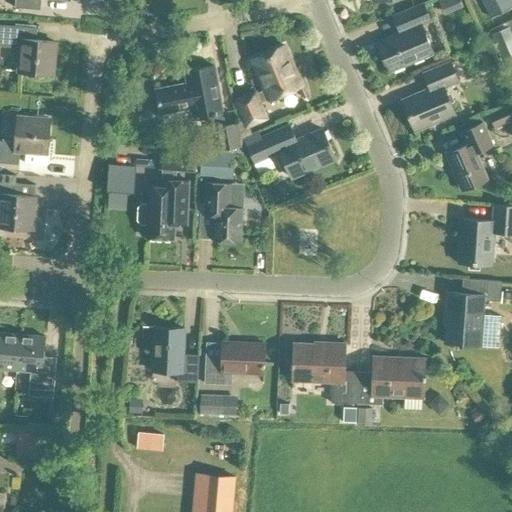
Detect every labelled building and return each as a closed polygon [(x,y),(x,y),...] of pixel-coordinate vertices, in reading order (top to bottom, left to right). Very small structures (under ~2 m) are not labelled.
[(41,0),(15,0),(15,7),(40,9),(41,0)] [(460,0),(438,0),(444,14),(463,6),(460,0)] [(479,0),(490,19),(511,7),(511,3),(510,0),(479,0)] [(430,20),(423,3),(393,15),(400,32),(378,41),(390,70),(433,52),(421,24),(430,20)] [(0,24),(0,44),(20,47),(18,71),(54,74),(56,42),(36,40),(37,28),(0,24)] [(511,34),(509,27),(490,35),(502,62),(511,58),(511,34)] [(247,119),(249,125),(267,117),(261,102),(302,85),(284,45),(252,58),(265,89),(256,92),(255,90),(235,99),(244,119),(247,119)] [(451,93),(447,95),(444,87),(458,80),(451,62),(424,73),(430,88),(402,99),(416,132),(456,116),(451,104),(455,102),(451,93)] [(225,123),(214,65),(185,71),(187,82),(156,88),(160,113),(163,112),(165,122),(193,117),(194,118),(212,114),(219,150),(243,152),(243,153),(240,138),(237,121),(225,123)] [(488,116),(495,130),(511,122),(511,118),(507,107),(488,116)] [(20,151),(47,154),(50,118),(18,115),(16,142),(0,140),(0,161),(19,164),(20,151)] [(247,119),(244,119),(237,121),(240,138),(251,133),(249,125),(247,119)] [(493,144),(483,121),(461,131),(466,144),(446,152),(462,189),(487,178),(476,151),(493,144)] [(252,134),(251,133),(240,138),(243,153),(243,152),(243,154),(250,151),(260,175),(275,169),(271,159),(282,154),(291,177),(336,158),(323,129),(297,140),(291,125),(261,137),(259,131),(252,134)] [(158,170),(195,173),(197,150),(160,147),(158,170)] [(130,187),(131,162),(105,161),(105,186),(130,187)] [(35,197),(36,184),(16,182),(16,174),(0,173),(0,225),(33,229),(35,197)] [(148,186),(147,203),(142,203),(138,206),(138,219),(141,223),(147,223),(147,239),(173,241),(174,225),(186,226),(188,181),(162,180),(161,186),(148,186)] [(243,184),(218,183),(206,182),(205,213),(215,214),(214,239),(240,240),(243,184)] [(511,205),(495,204),(494,220),(460,217),(458,236),(460,236),(459,261),(491,264),(493,231),(511,232),(511,205)] [(501,316),(484,315),(486,299),(502,300),(502,292),(503,281),(468,278),(467,292),(446,291),(444,314),(446,314),(444,342),(482,345),(482,346),(499,348),(501,316)] [(511,292),(502,292),(502,300),(502,303),(511,303),(511,292)] [(177,380),(197,381),(199,354),(183,353),(184,327),(154,326),(152,370),(178,371),(177,380)] [(0,380),(2,380),(3,368),(17,369),(20,333),(0,331),(0,380)] [(46,335),(20,333),(17,369),(31,370),(29,395),(53,397),(56,357),(44,356),(46,335)] [(264,373),(265,343),(222,341),(221,359),(205,358),(205,382),(231,383),(232,371),(264,373)] [(357,402),(359,370),(344,370),(345,342),(323,341),(323,343),(294,342),(293,379),(332,381),(331,401),(357,402)] [(373,370),(359,370),(357,402),(382,403),(382,395),(423,397),(424,357),(373,355),(373,370)] [(201,395),(200,415),(224,415),(225,396),(201,395)] [(142,413),(142,398),(129,398),(128,412),(142,413)] [(282,415),(292,415),(292,409),(289,404),(282,404),(282,415)] [(344,407),(343,421),(356,422),(356,407),(344,407)] [(357,423),(371,424),(372,407),(358,407),(357,423)] [(481,426),(490,420),(482,409),(473,415),(481,426)] [(14,424),(26,425),(27,416),(14,415),(14,424)] [(14,457),(42,459),(43,434),(17,433),(1,432),(0,444),(15,445),(14,457)] [(171,435),(170,450),(197,453),(198,437),(171,435)] [(166,467),(196,470),(197,454),(168,451),(166,467)] [(210,473),(206,511),(232,511),(235,475),(210,473)]
